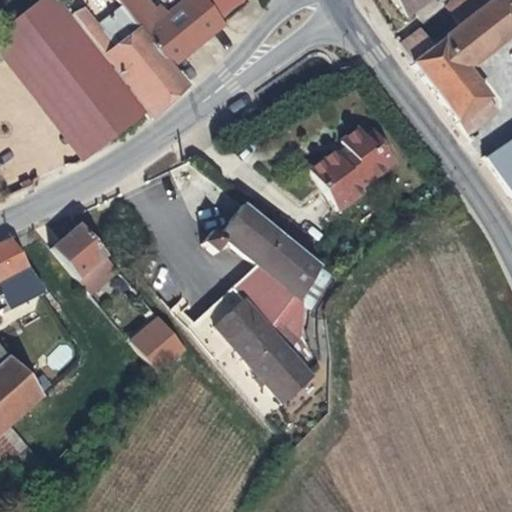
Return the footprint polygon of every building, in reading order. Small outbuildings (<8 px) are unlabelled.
[(71,15),(58,0),(38,0),(0,29),(0,49),(2,51),(22,52),(40,75),(89,38),(71,15)] [(115,0),(126,13),(138,29),(169,68),(219,26),(199,0),(163,0),(153,8),(146,0),(115,0)] [(199,0),(219,26),(246,3),(243,0),(199,0)] [(388,0),(401,19),(411,12),(415,18),(433,6),(429,1),(429,0),(435,0),(437,2),(440,0),(388,0)] [(409,64),(473,13),(463,0),(454,0),(439,11),(450,25),(425,44),(415,31),(397,44),(409,64)] [(511,0),(490,0),(473,13),(409,64),(463,133),(488,115),(479,102),(483,98),(471,81),(463,69),(469,64),(511,30),(511,14),(511,13),(511,12),(511,0)] [(463,0),(473,13),(490,0),(463,0)] [(84,9),(71,15),(89,38),(145,108),(151,115),(183,85),(169,68),(138,29),(115,47),(102,31),(84,9)] [(126,13),(102,31),(115,47),(138,29),(126,13)] [(22,52),(2,51),(84,155),(145,108),(89,38),(40,75),(22,52)] [(477,75),(469,64),(463,69),(471,81),(477,75)] [(479,102),(488,115),(492,111),(483,98),(479,102)] [(328,151),(304,168),(332,208),(359,191),(357,186),(384,167),(370,149),(379,144),(369,130),(360,135),(355,127),(335,140),(338,144),(342,149),(331,155),(328,151)] [(511,134),(481,156),(511,203),(511,134)] [(338,144),(328,151),(331,155),(342,149),(338,144)] [(370,149),(384,167),(392,162),(379,144),(370,149)] [(195,346),(218,373),(261,420),(308,376),(300,369),(311,361),(299,334),(300,304),(309,312),(335,279),(240,204),(214,237),(208,231),(198,245),(211,254),(221,242),(251,266),(189,323),(179,311),(187,305),(179,297),(165,311),(195,346)] [(448,222),(422,238),(442,272),(469,256),(448,222)] [(74,226),(48,249),(87,295),(114,271),(74,226)] [(36,289),(6,241),(0,243),(0,305),(5,303),(36,289)] [(39,294),(36,289),(5,303),(7,308),(39,294)] [(155,319),(128,342),(154,373),(181,348),(155,319)] [(0,426),(7,421),(38,395),(0,349),(0,426)] [(45,459),(7,421),(0,426),(0,457),(5,462),(10,457),(29,473),(45,459)]
